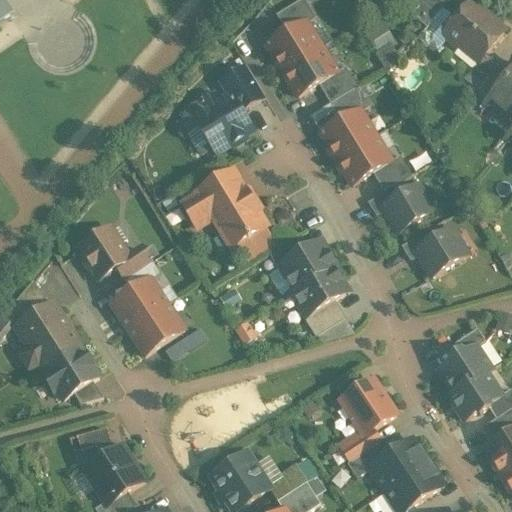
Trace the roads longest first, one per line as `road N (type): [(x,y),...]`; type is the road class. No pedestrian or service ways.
road 1 (residential): [(139,402),(393,334)]
road 2 (residential): [(393,334),(382,293),(292,141)]
road 3 (residential): [(490,511),(407,383),(393,334)]
road 4 (residential): [(195,511),(139,402)]
